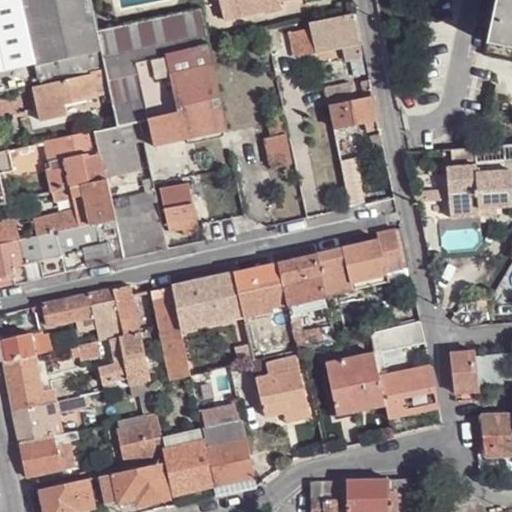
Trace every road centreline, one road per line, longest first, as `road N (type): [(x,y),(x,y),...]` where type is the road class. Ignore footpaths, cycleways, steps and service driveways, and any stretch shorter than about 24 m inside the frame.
road 1 (residential): [(0,304),(410,214)]
road 2 (residential): [(455,443),(311,466),(241,511)]
road 3 (residential): [(410,214),(365,0)]
road 4 (residential): [(439,341),(410,214)]
